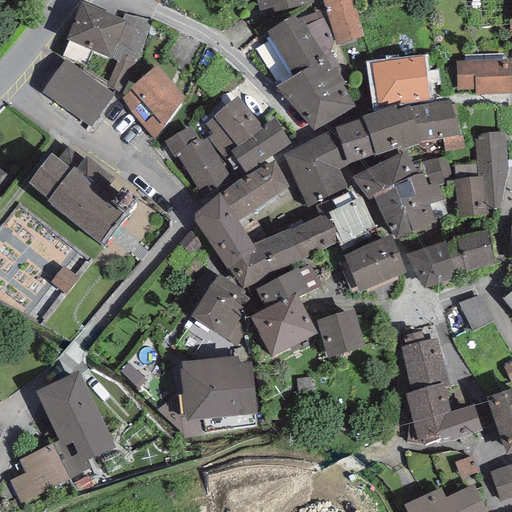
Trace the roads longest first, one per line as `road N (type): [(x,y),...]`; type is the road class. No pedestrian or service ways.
road 1 (residential): [(12,405),(73,352),(186,220)]
road 2 (residential): [(186,220),(0,77)]
road 3 (residential): [(137,0),(220,43),(260,83),(299,145)]
road 4 (residential): [(299,145),(396,103),(511,99)]
road 5 (residential): [(511,188),(487,291),(511,337)]
road 6 (residential): [(186,220),(218,190),(299,145)]
